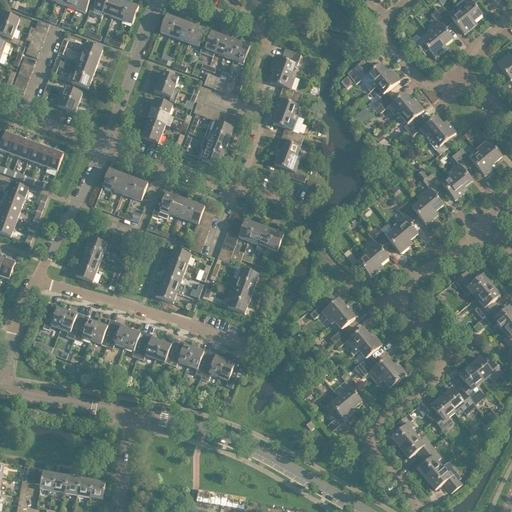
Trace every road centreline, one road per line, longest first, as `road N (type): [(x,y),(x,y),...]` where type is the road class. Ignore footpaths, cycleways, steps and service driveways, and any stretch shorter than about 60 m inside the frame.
road 1 (residential): [(394,492),(365,454),(365,429),(437,373),(445,348),(403,303),(402,289),(480,224)]
road 2 (unclassified): [(367,511),(209,432),(159,418),(135,424)]
road 3 (residential): [(242,344),(29,284)]
road 4 (residential): [(232,192),(258,129),(265,42),(232,19)]
road 5 (residential): [(29,284),(105,141)]
road 6 (residential): [(105,141),(154,0)]
road 7 (unclassified): [(135,424),(112,410),(17,391),(0,379)]
road 8 (residential): [(455,83),(419,81),(381,34),(386,16),(406,0)]
road 9 (residential): [(232,192),(105,141)]
